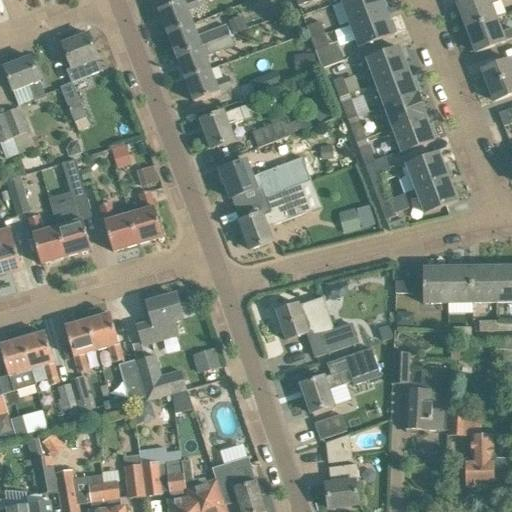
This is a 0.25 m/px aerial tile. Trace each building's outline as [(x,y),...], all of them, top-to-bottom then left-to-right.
[(159,10),(168,34),(193,24),(188,11),(202,5),(199,0),(186,0),(184,1),(159,10)] [(381,0),(346,0),(342,2),(351,24),(385,11),(381,0)] [(470,0),(458,5),(468,29),(496,18),(491,4),(501,0),(470,0)] [(351,24),(359,47),(394,34),(385,11),(351,24)] [(244,16),(228,22),(232,35),(248,30),(244,16)] [(477,53),(486,50),(506,42),(505,42),(511,39),(511,27),(502,31),(496,18),(468,29),(477,53)] [(311,39),(325,34),(320,21),(306,27),(311,39)] [(193,24),(168,34),(177,56),(186,53),(231,35),(227,25),(198,36),(193,24)] [(99,59),(90,34),(62,45),(71,68),(67,70),(72,83),(89,76),(90,77),(104,71),(99,59)] [(311,39),(316,51),(330,45),(325,34),(311,39)] [(231,35),(186,53),(177,56),(186,79),(211,69),(206,58),(236,47),(231,35)] [(368,61),(377,84),(408,72),(400,49),(368,61)] [(296,72),(316,71),(315,55),(296,56),(296,72)] [(4,68),(14,93),(29,87),(35,103),(47,98),(41,82),(31,57),(4,68)] [(511,59),(502,63),(483,70),(495,102),(511,95),(511,59)] [(195,103),(204,99),(220,93),(233,88),(229,78),(216,83),(211,69),(186,79),(195,103)] [(385,106),(417,95),(408,72),(377,84),(385,106)] [(282,84),(278,73),(253,82),(257,94),(282,84)] [(334,83),(340,98),(350,94),(345,83),(344,79),(334,83)] [(73,83),(61,88),(75,122),(87,117),(73,83)] [(394,129),(416,120),(425,117),(417,95),(385,106),(394,129)] [(352,101),(352,99),(342,103),(349,121),(358,117),(352,101)] [(321,102),(310,112),(320,123),(331,113),(321,102)] [(17,108),(3,113),(17,150),(31,145),(17,108)] [(212,150),(235,141),(229,127),(245,121),(240,108),(224,114),(224,112),(201,121),(212,150)] [(511,109),(499,114),(504,127),(511,124),(511,109)] [(19,155),(17,150),(3,113),(0,114),(0,141),(7,160),(19,155)] [(308,117),(287,126),(290,135),(312,126),(308,117)] [(425,117),(416,120),(394,129),(403,152),(434,140),(425,117)] [(324,123),(327,131),(339,126),(336,119),(324,123)] [(259,149),(290,138),(285,122),(253,134),(259,149)] [(366,139),(360,122),(350,126),(357,143),(366,139)] [(69,157),(70,156),(80,153),(82,153),(78,140),(69,142),(66,147),(69,157)] [(375,161),(369,145),(359,149),(364,165),(375,161)] [(117,169),(132,165),(126,146),(111,151),(117,169)] [(408,167),(417,190),(448,178),(439,155),(408,167)] [(82,183),(76,161),(63,164),(69,187),(82,183)] [(231,199),(240,196),(262,187),(266,199),(285,192),(276,169),(253,177),(247,161),(220,171),(231,199)] [(159,184),(154,167),(137,171),(141,189),(159,184)] [(94,180),(91,168),(80,171),(83,183),(94,180)] [(20,177),(8,180),(18,213),(29,210),(20,177)] [(448,178),(417,190),(425,213),(457,201),(448,178)] [(390,200),(384,184),(373,188),(379,204),(390,200)] [(286,222),(305,214),(295,189),(285,192),(266,199),(271,212),(268,213),(268,214),(263,216),(262,214),(240,222),(251,251),(273,242),(267,227),(272,225),(273,226),(286,222)] [(136,236),(139,245),(164,238),(150,192),(139,195),(144,211),(130,215),(136,236)] [(386,221),(396,217),(395,215),(412,208),(407,194),(390,201),(390,200),(379,204),(386,221)] [(139,245),(136,236),(130,215),(115,220),(111,204),(100,207),(114,253),(139,245)] [(92,250),(89,241),(78,205),(54,212),(58,227),(58,228),(67,258),(92,250)] [(357,212),(356,209),(339,214),(345,234),(372,225),(367,209),(357,212)] [(39,216),(28,219),(42,265),(67,258),(58,228),(43,232),(39,216)] [(0,248),(1,251),(0,250),(0,277),(22,271),(10,229),(0,232),(0,248)] [(497,303),(496,277),(496,267),(472,268),(473,303),(497,303)] [(511,267),(496,267),(496,277),(497,303),(511,302),(511,267)] [(424,268),(424,278),(424,303),(449,303),(448,268),(424,268)] [(472,268),(448,268),(449,303),(473,303),(472,268)] [(413,294),(413,282),(396,282),(396,294),(413,294)] [(178,338),(173,321),(183,318),(177,295),(147,304),(153,323),(137,327),(143,348),(178,338)] [(287,341),(308,334),(317,358),(360,344),(353,324),(335,331),(323,298),(301,306),(300,304),(277,312),(287,341)] [(91,330),(97,352),(110,348),(115,363),(123,360),(119,345),(120,345),(111,314),(88,321),(91,330)] [(97,352),(91,330),(88,321),(66,327),(75,358),(80,373),(89,370),(84,355),(97,352)] [(511,321),(497,322),(497,331),(511,330),(511,321)] [(480,332),(497,331),(497,322),(480,322),(480,332)] [(390,327),(378,330),(382,342),(394,339),(390,327)] [(471,327),(454,327),(455,338),(471,338),(471,327)] [(23,340),(32,371),(45,367),(49,382),(58,379),(54,364),(55,364),(46,333),(23,340)] [(15,392),(24,389),(36,386),(32,371),(23,340),(0,346),(9,377),(10,377),(15,392)] [(511,341),(496,341),(496,361),(511,360),(511,341)] [(204,384),(224,379),(217,348),(197,354),(204,384)] [(316,381),(316,380),(302,385),(312,414),(336,405),(331,390),(352,383),(353,385),(379,376),(370,349),(327,363),(331,376),(316,381)] [(393,384),(410,385),(411,353),(393,353),(393,384)] [(157,359),(138,364),(148,403),(187,392),(181,372),(162,378),(157,359)] [(119,366),(123,381),(140,377),(135,361),(119,366)] [(405,430),(443,432),(448,432),(449,411),(444,411),(446,369),(424,368),(423,391),(407,390),(405,430)] [(72,381),(79,407),(82,420),(94,417),(90,404),(92,404),(85,377),(72,381)] [(72,420),(79,418),(69,383),(59,386),(66,410),(68,409),(72,420)] [(138,406),(145,424),(157,420),(150,402),(148,403),(148,402),(138,406)] [(478,411),(449,411),(448,432),(450,432),(450,434),(477,434),(478,411)] [(0,417),(0,435),(13,432),(8,415),(0,417)] [(340,434),(347,432),(341,415),(334,417),(315,424),(321,441),(340,434)] [(17,438),(28,435),(23,417),(11,420),(17,438)] [(13,432),(0,435),(2,441),(15,438),(13,432)] [(48,439),(43,443),(55,458),(66,450),(62,445),(55,437),(54,435),(48,439)] [(329,464),(353,461),(348,436),(337,440),(326,444),(329,464)] [(472,460),(466,460),(467,488),(494,487),(494,479),(510,479),(510,459),(494,459),(494,436),(472,436),(472,460)] [(147,497),(143,465),(141,465),(140,455),(125,457),(131,499),(147,497)] [(31,459),(37,494),(41,493),(59,490),(57,474),(55,474),(54,467),(46,469),(44,457),(42,457),(33,459),(31,459)] [(225,507),(238,502),(241,511),(266,511),(257,482),(256,482),(248,457),(212,470),(216,481),(225,507)] [(227,511),(225,507),(216,481),(207,483),(206,480),(193,481),(191,461),(182,462),(188,511),(227,511)] [(188,511),(182,462),(168,464),(158,465),(162,492),(171,491),(173,502),(169,502),(170,511),(188,511)] [(158,465),(158,463),(143,465),(147,497),(162,495),(162,492),(158,465)] [(357,465),(343,467),(329,469),(331,485),(326,485),(329,509),(359,505),(356,481),(359,481),(357,465)] [(107,511),(104,485),(103,475),(89,477),(74,480),(72,471),(57,474),(59,490),(63,511),(79,511),(78,506),(92,504),(93,511),(91,511),(107,511)] [(118,483),(104,485),(107,511),(125,511),(125,508),(121,508),(118,483)] [(51,511),(50,503),(43,504),(42,503),(28,505),(29,506),(29,511),(51,511)]
